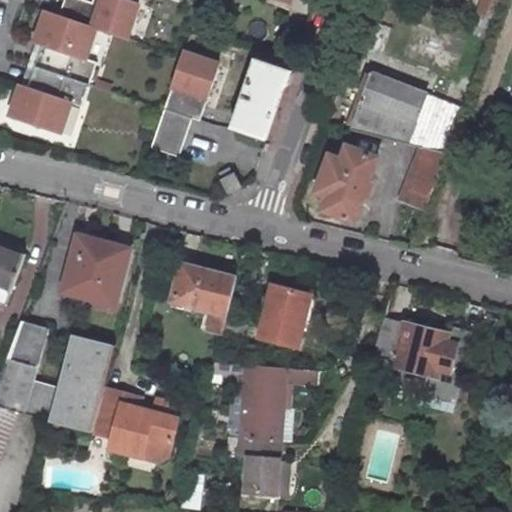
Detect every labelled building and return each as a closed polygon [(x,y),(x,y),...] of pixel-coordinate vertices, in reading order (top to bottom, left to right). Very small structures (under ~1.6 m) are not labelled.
[(121,36),(133,0),(132,0),(94,0),(94,3),(86,0),(85,0),(57,0),(53,14),(90,25),(121,36)] [(487,0),(483,14),(492,18),(498,0),(487,0)] [(81,57),(90,25),(53,14),(40,9),(30,41),(36,43),(29,65),(85,83),(92,60),(81,57)] [(36,43),(30,41),(24,63),(29,65),(36,43)] [(188,115),(195,117),(215,61),(180,49),(147,144),(175,153),(188,115)] [(227,119),(227,122),(262,134),(282,80),(286,81),(291,65),(289,65),(252,52),(244,71),(227,119)] [(29,65),(24,63),(16,84),(22,87),(29,65)] [(85,83),(29,65),(22,87),(16,84),(6,116),(56,132),(66,102),(78,105),(85,83)] [(423,91),(367,70),(345,128),(405,141),(423,91)] [(337,156),(326,151),(311,191),(323,195),(318,207),(349,218),(359,191),(362,193),(367,179),(362,177),(371,154),(342,143),(337,156)] [(421,144),(399,201),(422,210),(444,150),(421,144)] [(234,172),(221,179),(229,194),(242,187),(234,172)] [(73,269),(82,232),(72,230),(62,266),(73,269)] [(124,244),(82,232),(73,269),(62,266),(57,286),(110,299),(124,244)] [(0,246),(0,281),(10,285),(21,255),(0,246)] [(232,274),(176,259),(167,296),(205,307),(201,326),(208,328),(218,331),(223,311),(232,274)] [(305,289),(267,280),(253,334),(293,342),(305,289)] [(240,336),(245,316),(223,311),(218,331),(240,336)] [(440,328),(377,311),(364,354),(418,370),(412,390),(446,399),(454,370),(449,368),(450,365),(460,367),(465,346),(459,345),(464,328),(442,321),(440,328)] [(23,381),(44,323),(15,314),(0,352),(0,402),(15,406),(23,381)] [(218,331),(208,328),(204,348),(213,350),(215,342),(218,331)] [(109,339),(71,330),(48,415),(60,418),(87,425),(88,419),(98,381),(109,339)] [(239,360),(232,433),(260,436),(263,403),(277,405),(279,378),(308,380),(309,366),(239,360)] [(40,413),(48,388),(23,381),(15,406),(40,413)] [(147,405),(133,402),(135,394),(136,390),(98,381),(88,419),(107,424),(105,431),(103,441),(156,454),(163,451),(174,412),(170,411),(174,397),(151,391),(150,398),(147,405)] [(150,398),(135,394),(133,402),(147,405),(150,398)] [(0,443),(15,406),(0,402),(0,443)] [(260,436),(274,438),(277,405),(263,403),(260,436)] [(45,425),(57,429),(60,418),(48,415),(45,425)] [(107,424),(88,419),(87,425),(105,431),(107,424)] [(273,452),(274,438),(260,436),(232,433),(230,448),(240,449),(238,484),(270,487),(273,452)] [(273,452),(270,487),(280,487),(282,452),(273,452)]
